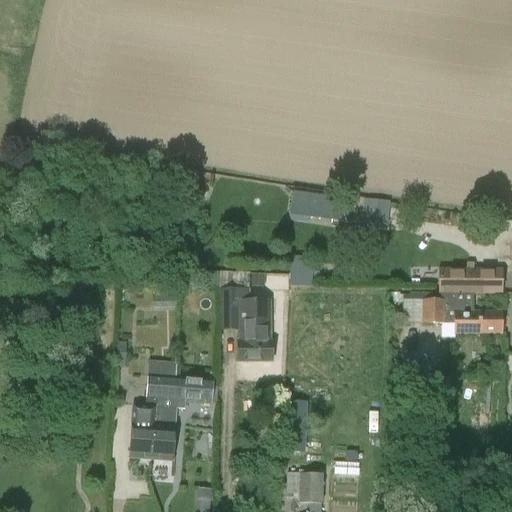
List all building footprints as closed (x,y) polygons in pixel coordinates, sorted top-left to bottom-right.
[(335,200),(292,194),(288,220),(331,224),(331,221),(337,221),(339,204),(335,204),(335,200)] [(289,288),(311,288),(311,264),(289,263),(289,288)] [(438,270),(438,295),(473,295),(502,295),(502,270),(438,270)] [(240,332),(240,344),(238,344),(238,361),(271,361),(272,344),(272,301),(249,301),(250,274),(203,273),(202,288),(219,290),(220,332),(240,332)] [(392,323),(454,324),(454,334),(501,335),(501,313),(473,312),(473,295),(438,295),(392,295),(392,323)] [(133,406),(131,426),(129,458),(173,462),(176,410),(185,411),(185,402),(212,404),(213,382),(175,379),(176,364),(149,362),(145,407),(133,406)] [(51,400),(33,399),(31,440),(50,441),(51,400)] [(288,403),(286,453),(304,454),(306,404),(288,403)] [(276,448),(277,427),(261,425),(259,447),(276,448)] [(309,505),(308,511),(320,511),(322,476),(286,475),(285,500),(298,500),(298,505),(309,505)] [(212,511),(213,489),(198,488),(197,511),(212,511)]
